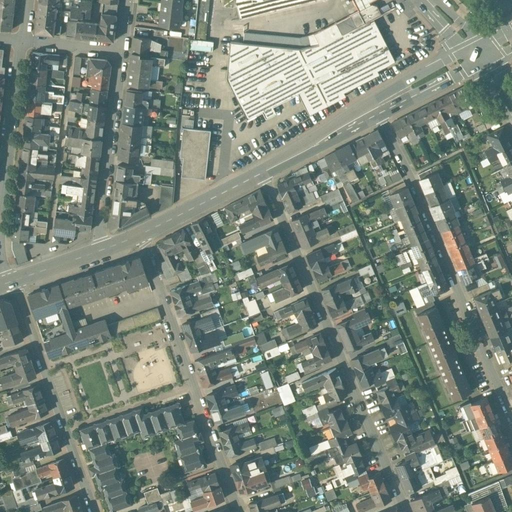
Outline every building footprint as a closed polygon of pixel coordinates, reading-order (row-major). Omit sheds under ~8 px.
[(97,0),(88,0),(88,4),(90,4),(90,6),(116,9),(117,2),(97,0)] [(161,0),(159,24),(178,27),(179,18),(180,18),(181,12),(180,12),(181,0),(161,0)] [(198,0),(194,49),(213,50),(213,41),(207,40),(209,0),(198,0)] [(235,0),(240,20),(321,0),(235,0)] [(352,0),(358,11),(371,4),(370,2),(374,0),(352,0)] [(13,4),(0,2),(0,15),(12,17),(13,4)] [(59,4),(37,2),(34,33),(52,35),(53,25),(54,25),(55,9),(60,10),(61,4),(59,4)] [(358,11),(349,15),(356,27),(373,18),(381,14),(377,6),(371,4),(358,11)] [(77,6),(70,5),(70,10),(69,16),(89,18),(90,7),(88,7),(77,6)] [(115,15),(101,14),(100,24),(114,25),(115,15)] [(12,17),(0,15),(0,28),(10,30),(12,17)] [(349,15),(314,34),(319,44),(323,44),(356,27),(349,15)] [(243,43),(230,42),(226,79),(233,92),(247,120),(262,112),(265,118),(275,113),(272,107),(298,94),(309,115),(345,96),(344,93),(379,74),(377,71),(395,62),(373,18),(356,27),(323,44),(319,44),(299,49),(243,43)] [(100,24),(76,21),(75,27),(74,37),(112,41),(114,25),(100,24)] [(54,25),(53,25),(52,35),(59,36),(61,26),(54,25)] [(75,27),(67,26),(66,36),(74,37),(75,27)] [(309,36),(299,38),(244,33),(243,43),(299,49),(319,44),(314,34),(309,36)] [(148,39),(133,37),(131,52),(131,53),(131,54),(146,56),(146,55),(147,49),(148,39)] [(165,50),(151,48),(151,50),(147,49),(146,55),(150,55),(150,57),(164,58),(165,50)] [(48,54),(33,52),(31,67),(46,69),(47,65),(48,54)] [(59,55),(48,54),(47,65),(51,65),(51,63),(59,63),(59,55)] [(146,56),(131,54),(129,71),(148,73),(149,65),(150,63),(145,63),(146,56)] [(150,57),(146,56),(145,63),(150,63),(149,65),(163,67),(164,58),(150,57)] [(81,58),(75,57),(73,74),(79,75),(81,58)] [(107,60),(88,58),(86,75),(90,76),(91,76),(91,73),(109,75),(110,65),(107,60)] [(46,69),(31,67),(29,82),(44,83),(45,77),(46,69)] [(64,71),(50,69),(49,76),(63,78),(64,71)] [(148,73),(129,71),(127,84),(147,87),(148,79),(148,73)] [(109,75),(91,73),(91,76),(90,76),(89,84),(93,85),(93,88),(107,90),(109,75)] [(80,77),(72,76),(71,86),(79,87),(80,77)] [(162,81),(148,79),(147,87),(161,89),(162,81)] [(44,86),(29,84),(27,99),(42,100),(44,91),(44,86)] [(464,86),(450,94),(456,107),(466,102),(471,100),(469,96),(470,96),(468,94),(464,86)] [(93,88),(92,88),(90,103),(105,105),(107,90),(93,88)] [(141,92),(126,90),(125,104),(140,106),(140,100),(141,92)] [(53,92),(44,91),(42,100),(51,102),(63,103),(64,96),(53,94),(53,92)] [(87,94),(77,93),(76,101),(85,102),(87,94)] [(450,94),(435,101),(442,114),(447,112),(456,107),(450,94)] [(42,100),(27,99),(26,113),(41,115),(41,112),(42,103),(42,100)] [(148,99),(142,99),(142,100),(140,100),(140,106),(147,107),(148,99)] [(156,100),(148,99),(147,107),(148,107),(155,108),(156,100)] [(76,101),(70,100),(69,109),(84,111),(85,102),(76,101)] [(471,100),(466,102),(469,108),(474,105),(471,100)] [(435,101),(421,108),(428,121),(437,117),(442,114),(435,101)] [(51,104),(42,103),(41,112),(50,113),(50,109),(62,111),(63,103),(51,102),(51,104)] [(466,102),(456,107),(459,113),(469,108),(466,102)] [(105,105),(90,103),(88,118),(103,120),(105,105)] [(140,106),(125,104),(123,123),(141,125),(143,114),(147,115),(148,107),(147,107),(140,106)] [(155,108),(148,107),(147,115),(156,116),(157,108),(155,108)] [(421,108),(407,116),(413,129),(418,126),(428,121),(421,108)] [(41,117),(26,115),(24,130),(39,132),(40,125),(41,117)] [(407,116),(392,123),(399,136),(408,131),(413,129),(407,116)] [(103,120),(88,118),(87,128),(86,137),(100,139),(103,120)] [(494,118),(484,123),(487,129),(497,124),(494,118)] [(141,125),(123,123),(120,142),(150,145),(151,145),(152,138),(140,136),(141,125)] [(60,127),(40,125),(39,132),(59,134),(60,127)] [(87,128),(66,126),(65,135),(84,137),(86,137),(87,128)] [(210,131),(183,128),(179,157),(183,158),(181,177),(205,179),(210,131)] [(503,128),(488,135),(494,147),(497,153),(511,145),(503,128)] [(39,132),(24,130),(22,145),(37,146),(38,142),(39,132)] [(378,130),(364,137),(370,150),(374,157),(379,155),(376,149),(378,148),(379,149),(386,146),(378,130)] [(59,134),(39,132),(38,142),(47,143),(47,141),(58,142),(59,134)] [(84,137),(65,135),(64,144),(82,146),(84,137)] [(86,137),(84,137),(82,146),(81,152),(99,154),(100,139),(86,137)] [(364,137),(350,144),(356,157),(366,152),(370,150),(364,137)] [(150,145),(120,142),(118,158),(137,160),(138,153),(149,154),(150,145)] [(350,144),(335,151),(342,164),(347,162),(356,157),(350,144)] [(511,146),(511,145),(497,153),(499,158),(504,167),(511,163),(511,146)] [(37,149),(22,147),(20,161),(36,163),(37,151),(37,149)] [(494,147),(484,152),(487,158),(497,153),(494,147)] [(374,157),(370,150),(366,152),(369,160),(374,157)] [(48,152),(37,151),(36,159),(42,160),(41,164),(47,164),(48,152)] [(335,151),(324,157),(329,167),(330,170),(342,164),(335,151)] [(56,153),(48,152),(47,164),(55,165),(56,153)] [(366,152),(356,157),(360,164),(369,160),(366,152)] [(83,155),(71,153),(70,164),(82,165),(83,157),(83,155)] [(497,153),(487,158),(489,162),(499,158),(497,153)] [(381,158),(379,155),(374,157),(378,165),(385,161),(383,157),(381,158)] [(98,158),(83,157),(82,165),(81,171),(96,173),(98,158)] [(374,157),(369,160),(373,168),(378,165),(374,157)] [(173,161),(161,160),(160,167),(174,169),(173,161)] [(36,163),(20,161),(19,177),(34,179),(34,174),(36,164),(36,163)] [(353,168),(350,169),(347,162),(342,164),(349,180),(357,177),(353,168)] [(47,166),(36,164),(34,174),(46,175),(46,173),(47,166)] [(55,165),(47,164),(47,166),(46,173),(54,174),(55,165)] [(342,164),(330,170),(333,177),(339,175),(343,184),(350,181),(349,180),(342,164)] [(133,168),(117,166),(115,180),(138,183),(143,184),(145,175),(132,173),(133,168)] [(306,166),(294,172),(297,177),(309,172),(306,166)] [(174,169),(160,167),(160,174),(174,175),(174,169)] [(329,167),(323,170),(328,180),(333,177),(330,170),(329,167)] [(96,173),(81,171),(80,178),(80,185),(95,187),(96,173)] [(297,177),(292,179),(296,187),(312,179),(309,172),(297,177)] [(399,172),(389,177),(393,183),(402,178),(399,172)] [(436,173),(420,179),(426,192),(442,185),(436,173)] [(72,176),(60,175),(59,183),(67,183),(80,185),(80,178),(72,177),(72,176)] [(34,179),(19,177),(17,192),(32,194),(33,189),(34,183),(34,179)] [(511,180),(510,177),(501,182),(503,186),(511,181),(511,180)] [(292,179),(277,185),(282,198),(297,192),(296,187),(292,179)] [(115,180),(113,197),(136,199),(133,198),(134,191),(137,191),(138,183),(115,180)] [(359,200),(350,181),(343,184),(352,203),(359,200)] [(511,181),(503,186),(505,190),(511,186),(511,181)] [(404,182),(388,190),(390,194),(406,188),(404,182)] [(80,185),(67,183),(66,191),(79,192),(80,185)] [(95,187),(80,185),(79,192),(78,199),(93,201),(95,187)] [(173,187),(161,185),(158,211),(172,205),(173,187)] [(442,185),(426,192),(431,205),(447,198),(442,185)] [(338,187),(319,195),(322,201),(324,201),(340,194),(338,187)] [(307,188),(297,192),(303,205),(316,199),(312,191),(309,193),(307,188)] [(406,188),(390,194),(395,207),(411,200),(406,188)] [(259,189),(225,207),(231,221),(244,216),(267,206),(259,189)] [(357,192),(360,199),(366,196),(362,189),(357,192)] [(32,194),(17,192),(15,207),(33,209),(35,195),(32,194)] [(303,205),(297,192),(282,198),(288,211),(303,205)] [(340,194),(324,201),(326,207),(343,199),(340,194)] [(136,199),(113,197),(112,213),(110,230),(113,233),(126,229),(151,216),(145,203),(137,207),(136,209),(137,199),(136,199)] [(447,198),(431,205),(436,218),(453,211),(447,198)] [(93,201),(78,199),(77,209),(76,214),(91,215),(93,201)] [(411,200),(395,207),(401,219),(417,213),(411,200)] [(73,205),(68,204),(67,213),(73,213),(76,214),(77,209),(74,209),(73,205)] [(267,206),(244,216),(246,221),(239,224),(242,232),(258,225),(273,219),(267,206)] [(319,209),(306,215),(309,222),(322,217),(319,209)] [(31,212),(14,210),(13,225),(29,226),(30,219),(31,212)] [(453,211),(436,218),(442,231),(458,224),(453,211)] [(55,218),(53,233),(74,236),(75,228),(76,214),(73,213),(72,220),(64,219),(55,218)] [(417,213),(401,219),(406,232),(422,225),(417,213)] [(91,215),(76,214),(75,228),(90,230),(91,216),(91,215)] [(217,227),(211,215),(205,218),(211,232),(216,230),(215,228),(217,227)] [(306,215),(292,220),(297,233),(311,227),(309,222),(306,215)] [(212,238),(209,233),(216,230),(211,232),(205,218),(191,224),(192,225),(206,253),(220,246),(215,236),(212,238)] [(44,221),(30,219),(29,226),(46,228),(47,219),(44,221)] [(500,223),(495,226),(498,233),(503,230),(500,223)] [(353,224),(337,231),(339,236),(355,229),(353,224)] [(458,224),(442,231),(447,244),(464,238),(458,224)] [(29,226),(13,225),(11,239),(27,241),(28,234),(35,235),(36,232),(46,233),(46,228),(29,226)] [(422,225),(406,232),(411,245),(427,238),(422,225)] [(311,227),(297,233),(303,246),(317,240),(313,232),(311,227)] [(326,227),(313,232),(317,240),(330,234),(326,227)] [(276,228),(262,234),(265,242),(268,248),(281,242),(276,228)] [(183,229),(171,235),(178,250),(179,251),(183,249),(190,244),(183,229)] [(355,229),(339,236),(341,242),(358,235),(355,229)] [(238,231),(219,240),(222,246),(241,238),(238,231)] [(262,234),(249,240),(253,248),(265,242),(262,234)] [(171,235),(159,241),(165,252),(162,253),(164,258),(170,254),(178,250),(171,235)] [(427,238),(411,245),(412,247),(417,258),(433,251),(427,238)] [(464,238),(447,244),(453,258),(469,251),(464,238)] [(22,241),(11,240),(12,248),(17,263),(28,260),(22,241)] [(281,242),(268,248),(270,252),(273,260),(287,254),(281,242)] [(197,257),(190,244),(183,249),(189,261),(197,257)] [(334,244),(321,250),(324,258),(337,252),(334,244)] [(412,247),(403,251),(407,262),(417,258),(412,247)] [(321,250),(307,256),(312,268),(326,262),(324,258),(321,250)] [(433,251),(417,258),(422,270),(438,264),(433,251)] [(469,251),(453,258),(458,270),(475,264),(473,259),(469,251)] [(270,252),(257,258),(260,265),(273,260),(270,252)] [(172,256),(170,254),(164,258),(170,270),(177,267),(172,256)] [(486,254),(473,259),(475,264),(483,260),(488,258),(486,254)] [(140,256),(59,284),(66,307),(126,286),(127,289),(149,282),(140,256)] [(239,260),(231,263),(234,271),(242,267),(239,260)] [(483,260),(475,264),(478,271),(486,268),(483,260)] [(409,261),(400,264),(402,269),(411,266),(409,261)] [(205,262),(196,266),(201,276),(210,273),(205,262)] [(326,262),(312,268),(318,281),(331,275),(328,268),(326,262)] [(341,262),(328,268),(331,275),(344,269),(341,262)] [(290,263),(277,269),(280,277),(282,282),(296,276),(290,263)] [(359,269),(361,276),(374,270),(371,264),(359,269)] [(382,264),(376,266),(378,273),(384,270),(382,264)] [(438,264),(422,270),(427,283),(443,276),(438,264)] [(475,264),(458,270),(464,283),(480,277),(478,271),(475,264)] [(234,274),(237,280),(254,273),(251,267),(234,274)] [(277,269),(257,278),(260,286),(280,277),(277,269)] [(296,276),(282,282),(284,287),(288,295),(301,289),(296,276)] [(443,276),(427,283),(429,288),(431,293),(433,296),(449,289),(443,276)] [(353,277),(335,284),(341,297),(358,290),(353,277)] [(476,281),(465,285),(468,293),(471,291),(478,288),(476,281)] [(199,282),(186,287),(189,295),(202,290),(199,282)] [(59,284),(28,295),(36,318),(66,307),(59,284)] [(335,284),(322,290),(327,303),(341,297),(335,284)] [(478,288),(471,291),(474,299),(490,292),(487,285),(478,288)] [(186,287),(171,292),(175,304),(190,299),(189,295),(186,287)] [(284,287),(271,293),(275,300),(288,295),(284,287)] [(257,299),(265,296),(263,290),(255,293),(257,299)] [(490,292),(474,299),(479,311),(495,305),(494,302),(492,296),(490,292)] [(254,296),(243,300),(249,316),(260,312),(254,296)] [(350,299),(349,297),(346,298),(347,300),(343,302),(346,310),(359,304),(356,296),(350,299)] [(341,297),(327,303),(332,316),(346,310),(343,302),(341,297)] [(305,298),(292,304),(295,312),(297,317),(311,311),(305,298)] [(9,301),(4,299),(0,300),(0,328),(2,328),(16,323),(9,301)] [(190,299),(175,304),(179,317),(195,311),(192,304),(190,299)] [(205,300),(192,304),(195,311),(208,307),(205,300)] [(403,301),(393,305),(397,315),(408,311),(403,301)] [(292,304),(279,310),(282,317),(295,312),(292,304)] [(495,305),(479,311),(485,324),(501,317),(499,313),(495,305)] [(66,307),(36,318),(44,340),(74,330),(66,307)] [(218,307),(200,314),(202,318),(197,320),(182,325),(187,338),(201,333),(214,328),(211,319),(221,316),(218,307)] [(470,391),(436,307),(417,314),(452,398),(470,391)] [(157,308),(107,325),(111,336),(161,319),(157,308)] [(279,310),(274,312),(277,319),(282,317),(279,310)] [(311,311),(297,317),(299,322),(302,329),(302,330),(316,324),(311,311)] [(363,314),(350,319),(353,327),(366,321),(363,314)] [(501,317),(485,324),(490,337),(506,331),(502,322),(501,317)] [(74,330),(44,340),(49,357),(111,336),(107,325),(105,319),(74,330)] [(350,319),(336,325),(341,338),(355,332),(353,327),(350,319)] [(299,322),(286,327),(289,335),(302,329),(299,322)] [(16,323),(2,328),(3,332),(5,338),(7,345),(23,339),(17,323),(16,323)] [(162,327),(142,334),(146,344),(155,340),(157,346),(167,343),(162,327)] [(255,334),(259,343),(267,339),(263,331),(255,334)] [(370,331),(357,337),(361,345),(374,339),(370,331)] [(506,331),(490,337),(496,351),(511,344),(510,339),(506,331)] [(355,332),(341,338),(347,351),(361,345),(357,337),(355,332)] [(201,333),(187,338),(191,352),(206,347),(203,339),(201,333)] [(320,333),(306,339),(310,347),(312,352),(326,346),(320,333)] [(216,334),(203,339),(206,347),(219,342),(216,334)] [(400,334),(385,340),(389,347),(403,342),(400,334)] [(274,337),(260,344),(263,351),(277,343),(274,337)] [(238,349),(256,343),(254,338),(236,344),(238,349)] [(306,339),(294,345),(297,352),(310,347),(306,339)] [(511,344),(496,351),(501,363),(511,358),(511,344)] [(263,350),(266,359),(281,353),(278,345),(263,350)] [(326,346),(312,352),(314,357),(317,364),(331,359),(326,346)] [(384,347),(378,349),(381,356),(387,354),(384,347)] [(228,349),(195,361),(199,374),(214,369),(213,363),(235,356),(233,351),(231,349),(228,350),(228,349)] [(365,354),(365,355),(368,362),(381,356),(378,349),(365,354)] [(26,350),(12,355),(14,363),(16,368),(30,363),(26,350)] [(365,354),(350,360),(356,373),(370,367),(371,367),(368,362),(365,355),(365,354)] [(12,355),(0,358),(0,367),(14,363),(12,355)] [(314,357),(301,362),(304,370),(317,364),(314,357)] [(30,363),(16,368),(18,373),(20,380),(21,381),(35,376),(30,363)] [(370,367),(356,373),(361,385),(362,385),(364,386),(366,385),(367,383),(373,380),(376,379),(372,372),(370,367)] [(214,369),(199,374),(203,386),(232,376),(229,368),(216,373),(214,369)] [(335,368),(321,374),(325,382),(327,387),(340,381),(335,368)] [(379,369),(372,372),(376,379),(373,380),(375,385),(384,381),(379,369)] [(287,381),(300,378),(298,371),(285,375),(287,381)] [(18,373),(0,378),(0,381),(2,386),(20,380),(18,373)] [(321,374),(309,380),(312,387),(325,382),(321,374)] [(400,390),(395,377),(385,381),(387,386),(390,385),(393,393),(400,390)] [(340,381),(327,387),(329,392),(332,400),(335,399),(341,397),(341,398),(345,396),(344,395),(346,394),(340,381)] [(290,382),(282,384),(286,403),(294,401),(290,382)] [(387,386),(376,390),(382,403),(395,397),(393,393),(390,385),(387,386)] [(38,386),(24,391),(27,398),(28,403),(43,398),(38,386)] [(234,386),(221,390),(223,398),(237,393),(234,386)] [(221,390),(206,395),(211,408),(225,403),(223,398),(221,390)] [(24,392),(11,396),(13,403),(27,398),(24,392)] [(332,400),(329,392),(323,395),(328,407),(337,404),(335,399),(332,400)] [(382,403),(380,404),(386,416),(393,413),(395,418),(403,415),(399,407),(400,407),(396,397),(395,397),(382,403)] [(471,403),(470,404),(474,414),(491,407),(486,397),(471,403)] [(28,403),(30,408),(33,417),(48,413),(43,398),(28,403)] [(470,400),(460,404),(465,418),(474,414),(470,404),(471,403),(470,400)] [(225,403),(211,408),(216,422),(230,417),(227,409),(225,403)] [(240,404),(227,409),(230,417),(243,412),(240,404)] [(400,407),(399,407),(403,415),(410,412),(409,409),(407,404),(400,407)] [(142,408),(79,429),(84,442),(87,441),(94,461),(96,460),(98,464),(92,466),(95,475),(98,474),(102,486),(105,485),(114,510),(132,504),(123,478),(120,479),(116,467),(119,466),(114,453),(112,454),(108,443),(140,431),(142,438),(176,426),(180,438),(173,441),(184,472),(203,465),(195,443),(203,441),(200,432),(198,433),(194,420),(184,423),(178,405),(145,417),(142,408)] [(282,407),(274,411),(275,415),(284,412),(282,407)] [(327,407),(319,411),(324,424),(330,422),(327,414),(329,412),(327,407)] [(491,407),(474,414),(479,425),(495,418),(491,407)] [(30,408),(8,415),(11,425),(33,417),(30,408)] [(329,412),(327,414),(330,422),(332,426),(345,421),(340,408),(329,412)] [(410,412),(403,415),(406,422),(413,419),(410,412)] [(474,414),(465,418),(470,429),(479,425),(474,414)] [(406,422),(403,415),(395,418),(397,423),(390,426),(395,438),(396,438),(410,432),(406,422)] [(495,418),(479,425),(484,437),(500,431),(495,418)] [(345,421),(332,426),(336,436),(339,444),(348,440),(345,435),(351,432),(346,420),(345,421)] [(247,421),(234,426),(237,435),(250,430),(247,421)] [(51,423),(37,428),(19,434),(22,442),(39,436),(41,441),(56,436),(51,423)] [(257,424),(251,426),(253,432),(259,429),(257,424)] [(234,426),(219,432),(223,444),(239,439),(237,435),(234,426)] [(429,430),(412,437),(415,445),(412,447),(414,451),(429,445),(435,443),(429,430)] [(500,431),(484,437),(489,449),(505,442),(500,431)] [(410,432),(396,438),(402,451),(412,447),(415,445),(412,437),(410,432)] [(43,445),(21,453),(24,461),(32,458),(45,454),(46,454),(60,450),(61,450),(56,436),(41,441),(43,445)] [(260,441),(263,449),(277,444),(274,436),(260,441)] [(336,436),(329,439),(333,447),(339,444),(336,436)] [(239,439),(223,444),(228,457),(243,452),(240,444),(239,439)] [(254,439),(240,444),(243,452),(256,447),(254,439)] [(356,443),(350,445),(348,440),(339,444),(343,451),(347,461),(360,456),(361,455),(356,443)] [(505,442),(489,449),(493,460),(510,453),(505,442)] [(339,444),(333,447),(336,454),(343,451),(339,444)] [(414,451),(404,455),(406,460),(409,459),(412,467),(418,464),(420,470),(436,463),(429,445),(414,451)] [(273,446),(260,450),(262,457),(275,452),(273,446)] [(511,458),(510,453),(493,460),(498,471),(511,465),(511,458)] [(360,456),(347,461),(349,466),(352,474),(355,473),(365,468),(360,456)] [(246,460),(230,466),(235,479),(250,474),(262,470),(265,469),(261,457),(246,462),(246,460)] [(24,461),(19,462),(21,468),(25,466),(34,463),(32,458),(24,461)] [(64,459),(49,464),(52,472),(54,477),(68,472),(64,459)] [(406,460),(400,463),(400,462),(396,463),(397,465),(396,465),(401,478),(414,472),(412,467),(409,459),(406,460)] [(420,470),(414,472),(420,485),(447,473),(446,471),(442,460),(436,463),(420,470)] [(493,460),(485,464),(490,475),(498,471),(493,460)] [(50,464),(36,469),(39,476),(41,476),(42,477),(46,476),(46,474),(52,472),(50,464)] [(29,471),(27,472),(25,466),(21,468),(13,470),(15,476),(19,489),(41,481),(39,476),(36,469),(36,468),(29,471)] [(352,474),(349,466),(343,468),(348,481),(357,477),(355,473),(352,474)] [(456,467),(446,471),(447,473),(449,479),(459,474),(456,467)] [(262,470),(250,474),(254,488),(267,483),(262,470)] [(68,472),(54,477),(56,483),(59,491),(73,486),(68,472)] [(414,472),(401,478),(406,491),(420,485),(414,472)] [(366,473),(358,477),(364,490),(370,488),(366,479),(368,478),(366,473)] [(380,474),(379,474),(378,473),(375,474),(375,476),(368,478),(366,479),(370,488),(372,492),(385,487),(380,474)] [(215,474),(200,479),(202,487),(204,491),(219,486),(215,474)] [(250,474),(235,479),(240,493),(254,488),(250,474)] [(290,475),(270,482),(273,489),(292,482),(290,475)] [(307,496),(315,494),(310,477),(302,480),(307,496)] [(200,479),(187,483),(190,491),(202,487),(200,479)] [(56,483),(43,487),(45,495),(59,491),(56,483)] [(204,491),(204,495),(191,500),(194,509),(224,498),(219,486),(204,491)] [(333,487),(324,490),(327,500),(336,497),(333,487)] [(385,487),(372,492),(374,497),(377,505),(390,499),(385,487)] [(441,487),(424,494),(429,506),(430,506),(429,501),(444,495),(441,487)] [(157,488),(144,492),(148,505),(162,500),(160,496),(157,488)] [(12,490),(1,494),(3,499),(14,496),(12,490)] [(171,492),(160,496),(162,500),(163,505),(174,501),(171,492)] [(424,494),(410,500),(415,511),(417,511),(430,507),(429,506),(424,494)] [(76,495),(62,500),(65,508),(66,511),(68,511),(81,508),(76,495)] [(14,496),(3,499),(5,504),(16,501),(14,496)] [(36,496),(16,502),(18,506),(18,509),(21,508),(29,505),(38,503),(36,496)] [(277,496),(264,500),(267,508),(280,503),(277,496)] [(318,499),(320,507),(329,505),(326,496),(318,499)] [(496,511),(489,496),(471,503),(474,511),(496,511)] [(374,497),(360,503),(364,510),(377,505),(374,497)] [(264,499),(250,504),(252,511),(267,511),(267,508),(264,500),(264,499)] [(62,500),(50,504),(53,511),(65,508),(62,500)] [(16,501),(5,504),(7,510),(18,506),(16,502),(16,501)] [(38,503),(29,505),(31,511),(42,507),(40,502),(38,503)] [(350,511),(346,502),(332,507),(334,511),(350,511)]
